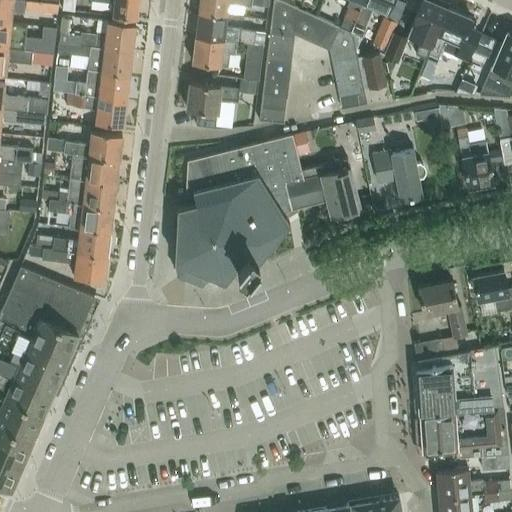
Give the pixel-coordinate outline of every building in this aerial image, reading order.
[(0,0),(0,21),(10,23),(11,11),(24,13),(24,9),(56,12),(57,3),(32,0),(0,0)] [(74,0),(62,0),(62,10),(73,11),(74,0)] [(136,0),(101,0),(113,1),(111,14),(135,17),(136,0)] [(198,0),(197,10),(225,14),(226,2),(249,5),(249,4),(249,0),(198,0)] [(308,40),(318,17),(314,15),(281,0),(272,0),(269,32),(293,36),(294,33),(308,40)] [(323,0),(318,0),(314,6),(335,21),(341,13),(323,0)] [(353,21),(362,0),(348,0),(346,6),(348,7),(343,17),(339,27),(340,27),(349,31),(353,21)] [(349,31),(352,32),(360,36),(373,7),(386,12),(390,0),(362,0),(353,21),(349,31)] [(424,57),(445,7),(438,4),(439,0),(438,0),(421,0),(407,34),(420,39),(414,53),(424,57)] [(445,7),(424,57),(425,58),(427,53),(436,57),(440,49),(464,59),(475,34),(477,29),(466,25),(470,17),(446,7),(445,7)] [(197,10),(194,36),(235,41),(246,43),(262,45),(264,31),(254,30),(224,26),(225,14),(197,10)] [(60,19),(59,30),(68,31),(70,16),(64,15),(61,15),(60,19)] [(384,48),(396,21),(383,16),(372,42),(384,48)] [(308,40),(329,50),(330,51),(340,27),(339,27),(318,17),(308,40)] [(0,47),(31,51),(31,48),(23,47),(26,24),(10,23),(0,21),(0,47)] [(80,35),(79,43),(131,49),(134,24),(106,21),(105,33),(95,32),(95,33),(81,32),(81,34),(80,35)] [(330,51),(329,50),(331,63),(357,57),(352,32),(349,31),(340,27),(330,51)] [(293,36),(269,32),(266,57),(290,61),(293,36)] [(505,32),(479,94),(481,94),(507,96),(511,84),(511,34),(507,33),(505,32)] [(399,54),(406,38),(392,33),(386,48),(399,54)] [(474,50),(494,59),(501,42),(481,34),(474,50)] [(233,54),(235,41),(194,36),(191,62),(226,67),(228,53),(233,54)] [(79,43),(79,44),(63,42),(58,42),(56,52),(88,56),(86,69),(128,74),(131,49),(79,43)] [(244,60),(259,62),(262,45),(246,43),(244,60)] [(31,51),(0,47),(0,73),(4,74),(6,61),(30,63),(30,62),(50,64),(52,53),(31,51)] [(383,84),(377,53),(362,56),(368,87),(383,84)] [(266,57),(263,81),(287,85),(290,61),(266,57)] [(359,69),(357,57),(331,63),(334,74),(359,69)] [(58,58),(57,65),(66,66),(67,59),(58,58)] [(436,62),(427,58),(412,94),(424,92),(436,62)] [(75,82),(74,93),(125,99),(128,74),(86,69),(85,82),(75,80),(75,82)] [(359,69),(334,74),(336,85),(361,80),(359,69)] [(254,93),(256,79),(242,77),(239,77),(237,91),(254,93)] [(52,90),(74,93),(75,82),(75,80),(54,78),(54,79),(52,90)] [(27,79),(26,87),(37,88),(38,81),(38,80),(27,79)] [(455,92),(471,93),(475,85),(459,79),(455,92)] [(363,91),(361,80),(336,85),(338,96),(363,91)] [(0,81),(0,107),(26,111),(35,112),(46,113),(47,99),(40,98),(36,97),(18,96),(2,94),(4,82),(0,81)] [(37,88),(36,94),(40,95),(40,98),(47,99),(48,85),(49,83),(49,82),(38,81),(37,88)] [(263,81),(261,93),(286,97),(287,85),(263,81)] [(185,108),(196,109),(194,124),(214,126),(217,98),(235,100),(237,88),(188,82),(185,108)] [(363,91),(338,96),(340,108),(365,103),(366,102),(363,91)] [(125,99),(74,93),(72,105),(86,107),(96,108),(94,122),(122,125),(125,99)] [(286,97),(261,93),(260,106),(285,109),(286,97)] [(438,105),(437,105),(438,107),(442,127),(465,122),(462,106),(438,105)] [(285,109),(260,106),(258,119),(283,122),(285,109)] [(0,107),(0,118),(25,121),(26,111),(0,107)] [(505,109),(492,108),(498,138),(510,135),(508,126),(506,116),(505,109)] [(510,135),(498,138),(503,161),(511,159),(511,115),(508,116),(506,116),(508,126),(510,135)] [(372,117),(355,120),(357,132),(375,129),(372,117)] [(64,141),(63,151),(72,152),(118,158),(121,134),(91,130),(89,144),(64,141)] [(293,133),(291,133),(295,152),(308,148),(304,131),(293,133)] [(309,204),(300,169),(291,133),(186,160),(184,193),(183,204),(176,206),(174,259),(176,260),(175,273),(201,283),(209,274),(223,279),(235,265),(247,274),(256,263),(289,223),(282,214),(289,209),(296,207),(309,204)] [(466,135),(456,137),(466,187),(493,181),(485,140),(468,143),(467,139),(466,135)] [(47,139),(46,150),(63,152),(63,151),(64,141),(47,138),(47,139)] [(0,158),(21,161),(30,162),(31,152),(32,148),(0,144),(0,158)] [(422,163),(419,161),(415,162),(412,148),(390,153),(389,150),(371,154),(376,182),(394,178),(398,200),(422,196),(418,177),(422,176),(424,173),(425,168),(422,163)] [(31,152),(30,162),(40,163),(40,162),(41,153),(31,152)] [(72,152),(72,153),(69,176),(115,183),(118,158),(72,152)] [(300,169),(309,204),(326,200),(330,216),(359,209),(346,157),(300,169)] [(0,158),(0,183),(18,185),(21,161),(0,158)] [(45,160),(43,173),(53,174),(54,161),(45,160)] [(40,164),(27,162),(26,175),(39,176),(40,164)] [(58,200),(112,207),(115,183),(69,176),(67,191),(59,190),(58,199),(58,200)] [(41,197),(41,199),(49,199),(49,197),(58,199),(59,192),(42,189),(41,197)] [(58,199),(49,197),(49,199),(48,210),(70,213),(68,227),(79,228),(79,227),(109,231),(112,207),(58,200),(58,199)] [(36,199),(20,198),(18,210),(35,212),(36,199)] [(0,208),(0,234),(6,235),(9,210),(3,209),(0,208)] [(53,236),(51,248),(106,255),(109,231),(79,227),(79,228),(77,240),(53,236)] [(35,246),(42,247),(51,248),(53,236),(37,234),(35,245),(35,246)] [(28,255),(29,255),(41,256),(42,247),(35,246),(30,246),(29,245),(28,255)] [(103,280),(106,255),(51,248),(42,247),(41,256),(41,259),(74,263),(73,276),(103,280)] [(0,427),(30,440),(41,416),(77,333),(93,296),(19,265),(0,308),(0,427)] [(511,286),(505,287),(502,269),(472,274),(476,300),(493,297),(495,311),(511,307),(511,286)] [(466,334),(460,304),(456,305),(451,280),(417,286),(422,312),(446,308),(452,337),(466,334)] [(416,360),(444,354),(440,338),(413,343),(416,360)] [(415,370),(419,414),(502,408),(494,345),(479,347),(469,349),(444,354),(416,360),(418,369),(415,370)] [(419,414),(422,451),(430,450),(434,450),(435,459),(481,456),(507,454),(506,452),(502,408),(419,414)] [(0,427),(0,485),(9,489),(30,440),(0,427)] [(507,454),(481,456),(482,469),(508,467),(507,454)] [(467,466),(435,469),(437,493),(438,496),(469,493),(482,492),(497,491),(496,481),(483,482),(483,479),(468,480),(467,466)] [(496,481),(497,491),(510,490),(509,480),(496,481)] [(497,491),(482,492),(483,502),(498,501),(498,500),(511,499),(510,490),(497,491)] [(470,511),(469,493),(438,496),(438,511),(470,511)] [(400,511),(397,495),(367,500),(348,503),(349,511),(400,511)] [(349,511),(348,503),(296,511),(349,511)]
